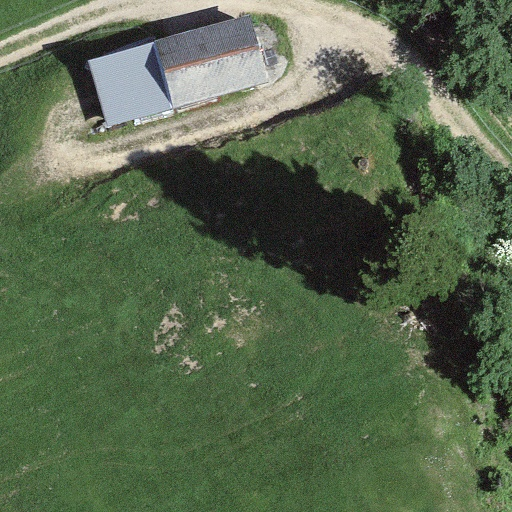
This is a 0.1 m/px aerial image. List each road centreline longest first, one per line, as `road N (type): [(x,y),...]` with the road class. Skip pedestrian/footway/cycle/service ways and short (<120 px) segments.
road 1 (track): [(182,0),(401,47),(511,138)]
road 2 (track): [(0,52),(169,0)]
